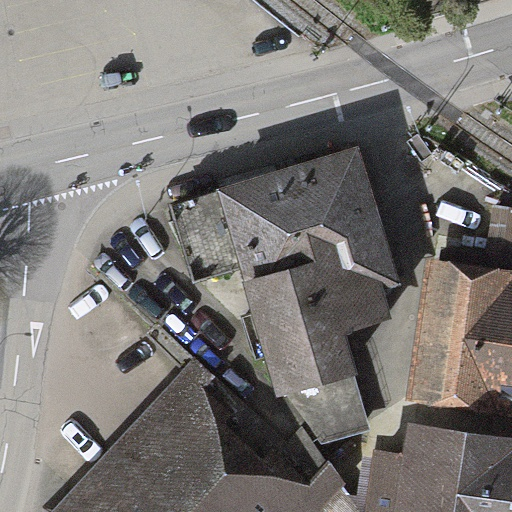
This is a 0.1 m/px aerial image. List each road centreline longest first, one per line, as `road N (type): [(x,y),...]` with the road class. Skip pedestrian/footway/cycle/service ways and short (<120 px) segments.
road 1 (secondary): [(33,166),(511,45)]
road 2 (tertiary): [(33,166),(0,486)]
